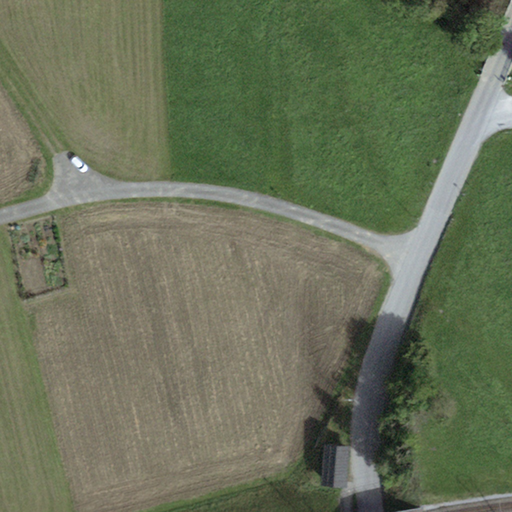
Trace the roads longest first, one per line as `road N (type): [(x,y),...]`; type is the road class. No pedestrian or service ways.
road 1 (track): [(0,215),(83,190),(234,193),(420,259)]
road 2 (residential): [(367,511),(373,373),(487,101)]
road 3 (track): [(83,190),(0,70)]
